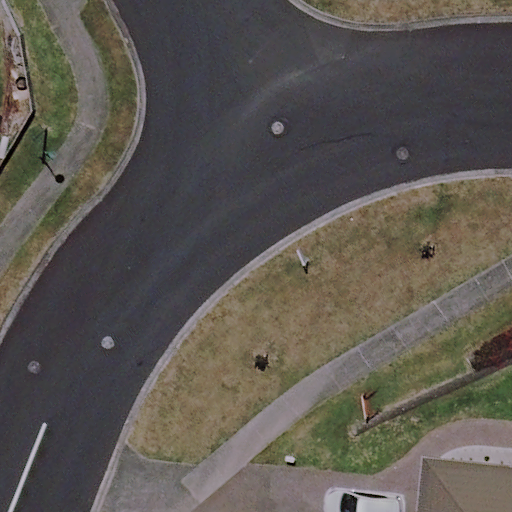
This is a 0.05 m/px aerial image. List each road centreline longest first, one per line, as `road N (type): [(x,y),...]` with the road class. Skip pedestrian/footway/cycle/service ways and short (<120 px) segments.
road 1 (residential): [(283,137),(154,235),(85,339),(10,511)]
road 2 (residential): [(511,94),(421,94),(361,104),(283,137)]
road 3 (residential): [(283,137),(202,0)]
